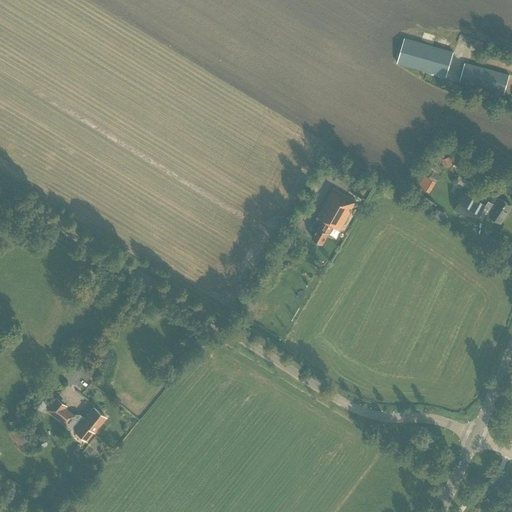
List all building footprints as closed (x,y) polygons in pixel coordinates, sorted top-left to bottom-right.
[(421,41),(431,43),(432,37),(423,34),(421,41)] [(398,63),(447,78),(454,53),(405,39),(398,63)] [(510,92),(506,91),(510,76),(465,63),(460,82),(505,95),(505,94),(509,95),(510,92)] [(443,160),(445,168),(453,165),(450,158),(443,160)] [(457,179),(468,185),(472,178),(470,177),(472,174),(464,169),(462,172),(457,179)] [(333,188),(317,217),(315,222),(322,226),(316,235),(314,240),(322,245),(325,240),(333,226),(341,230),(357,201),(333,188)] [(491,203),(489,201),(486,206),(465,193),(454,210),(475,223),(479,217),(482,219),(486,213),(490,216),(501,223),(511,206),(501,199),(495,196),(491,203)] [(423,201),(435,209),(437,205),(426,197),(423,201)] [(66,406),(57,398),(47,410),(67,425),(87,440),(94,431),(95,432),(106,417),(94,408),(85,419),(79,414),(75,414),(74,416),(64,408),(66,406)] [(8,421),(10,429),(23,425),(21,418),(8,421)] [(111,434),(119,422),(113,419),(105,430),(111,434)]
